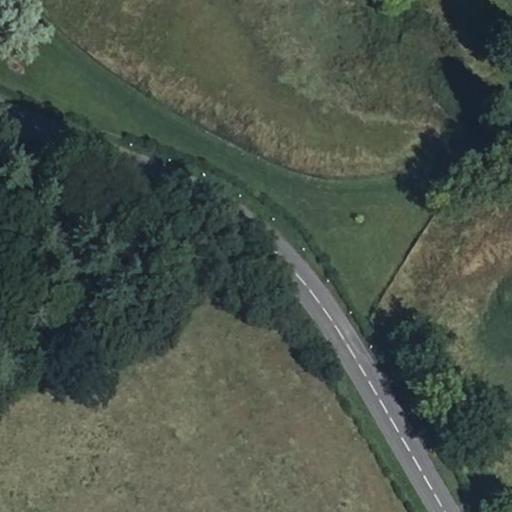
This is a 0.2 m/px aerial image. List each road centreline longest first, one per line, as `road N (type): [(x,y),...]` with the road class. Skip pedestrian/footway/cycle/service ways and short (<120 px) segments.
road 1 (tertiary): [(0,101),(195,188),(262,237),(320,305),(442,511)]
road 2 (track): [(0,210),(58,255),(83,288),(78,317),(0,358)]
